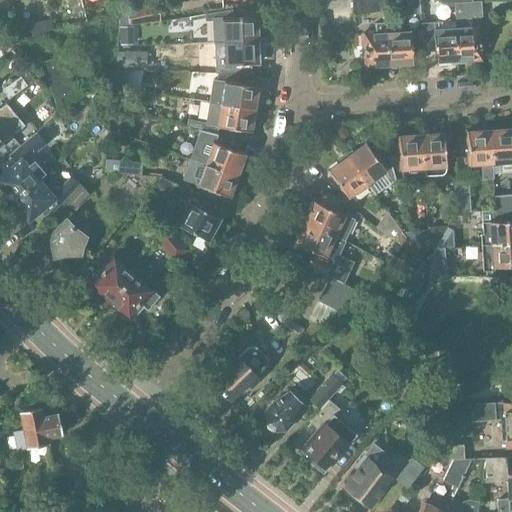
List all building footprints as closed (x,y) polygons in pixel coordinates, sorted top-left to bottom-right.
[(79,0),(66,0),(73,26),(85,23),(79,0)] [(384,11),(383,0),(351,0),(352,14),(384,11)] [(406,0),(408,14),(420,14),(418,0),(406,0)] [(116,1),(105,3),(108,14),(119,11),(116,1)] [(479,2),(471,3),(454,4),(456,28),(458,64),(461,64),(461,60),(480,59),(479,44),(488,44),(487,26),(478,27),(477,16),(480,16),(479,2)] [(159,3),(155,4),(120,13),(119,26),(160,22),(159,3)] [(206,21),(212,20),(213,42),(260,40),(260,37),(257,38),(256,18),(232,19),(232,10),(206,15),(206,21)] [(54,31),(51,20),(24,27),(27,38),(54,31)] [(437,62),(437,66),(449,65),(449,61),(455,61),(455,65),(458,64),(456,28),(434,29),(433,22),(421,23),(423,51),(435,50),(435,62),(437,62)] [(409,31),(386,33),(389,69),(391,69),(391,65),(411,64),(409,31)] [(363,34),(364,47),(365,67),(366,67),(366,68),(376,68),(376,66),(385,65),(385,70),(389,69),(386,33),(363,34)] [(217,72),(217,73),(238,74),(238,73),(240,73),(239,64),(257,63),(257,44),(261,44),(260,40),(213,42),(213,63),(216,63),(216,72),(217,72)] [(123,68),(144,69),(146,51),(142,51),(142,45),(129,46),(129,51),(124,50),(124,52),(115,51),(115,66),(123,66),(123,68)] [(38,63),(57,107),(75,94),(58,55),(38,63)] [(136,86),(137,71),(119,69),(117,84),(136,86)] [(26,71),(1,89),(8,98),(33,80),(26,71)] [(217,73),(216,80),(213,80),(209,102),(253,109),(257,86),(237,83),(238,74),(217,73)] [(99,79),(88,97),(101,105),(112,88),(99,79)] [(110,108),(122,111),(124,89),(112,88),(110,108)] [(216,134),(219,126),(250,131),(253,109),(209,102),(206,123),(188,119),(186,127),(200,130),(216,134)] [(3,103),(0,105),(0,143),(0,142),(4,139),(5,140),(22,126),(3,103)] [(511,131),(511,129),(492,131),(492,126),(489,127),(492,173),(511,171),(511,131)] [(493,178),(492,173),(489,127),(486,127),(486,131),(467,132),(469,165),(480,164),(481,179),(493,178)] [(190,158),(198,161),(235,175),(243,154),(213,143),(216,134),(200,130),(198,137),(202,138),(198,148),(194,147),(190,158)] [(421,132),(424,177),(442,176),(446,171),(443,134),(424,135),(424,131),(421,132)] [(424,181),(424,177),(421,132),(418,132),(418,136),(398,137),(402,180),(412,179),(413,182),(424,181)] [(8,197),(11,200),(44,174),(33,161),(27,167),(23,162),(44,145),(35,134),(9,155),(12,158),(1,167),(5,172),(0,176),(0,186),(2,189),(1,193),(5,198),(8,197)] [(392,136),(380,137),(380,138),(383,146),(387,155),(388,157),(393,157),(392,136)] [(344,154),(365,184),(373,194),(395,178),(392,170),(388,157),(387,155),(378,161),(365,144),(349,156),(346,153),(344,154)] [(365,184),(344,154),(341,156),(344,160),(328,171),(348,197),(365,184)] [(141,163),(105,159),(104,172),(140,175),(141,163)] [(198,161),(194,171),(190,182),(228,196),(235,175),(198,161)] [(453,213),(470,212),(467,165),(457,166),(453,213)] [(54,186),(44,174),(11,200),(13,203),(12,206),(16,211),(20,211),(27,220),(39,210),(45,218),(77,184),(70,177),(59,187),(54,186)] [(153,186),(155,188),(179,200),(184,191),(160,179),(153,186)] [(79,186),(65,200),(73,209),(88,194),(79,186)] [(511,193),(493,195),(494,209),(511,207),(511,193)] [(188,202),(177,224),(197,234),(191,245),(201,250),(219,218),(188,202)] [(314,202),(305,222),(334,236),(344,215),(314,202)] [(409,253),(413,248),(386,212),(375,228),(394,241),(409,253)] [(84,237),(74,229),(74,226),(71,226),(65,219),(56,228),(56,229),(53,231),(55,234),(56,234),(55,239),(54,239),(50,240),(52,244),(51,244),(53,257),(64,254),(79,254),(80,245),(84,237)] [(511,220),(489,222),(491,244),(511,243),(511,220)] [(336,256),(343,240),(334,236),(305,222),(295,243),(315,252),(309,268),(330,277),(341,283),(350,263),(336,256)] [(427,226),(427,230),(429,246),(429,248),(433,248),(446,227),(447,225),(427,226)] [(452,246),(451,230),(446,227),(434,248),(444,247),(452,246)] [(169,230),(156,240),(173,260),(185,250),(169,230)] [(429,246),(427,230),(413,231),(419,247),(429,246)] [(415,247),(419,247),(413,231),(404,232),(415,247)] [(416,258),(409,253),(394,241),(386,252),(409,269),(416,258)] [(511,243),(491,244),(481,245),(483,271),(494,270),(494,267),(511,265),(511,243)] [(429,277),(446,275),(444,247),(434,248),(429,277)] [(108,300),(131,273),(112,257),(89,284),(89,285),(87,287),(98,295),(100,293),(108,300)] [(131,273),(108,300),(128,317),(128,316),(131,319),(142,306),(146,310),(158,296),(151,290),(131,273)] [(358,290),(341,283),(330,277),(318,301),(338,311),(358,290)] [(401,295),(408,300),(412,302),(421,286),(422,285),(418,282),(411,278),(410,279),(401,295)] [(229,365),(229,366),(231,368),(216,382),(216,383),(216,384),(216,385),(216,386),(228,397),(228,398),(229,398),(230,398),(231,398),(231,397),(245,383),(248,386),(249,386),(255,379),(256,379),(256,378),(256,377),(254,374),(256,372),(258,365),(249,355),(242,358),(240,360),(237,358),(236,357),(235,357),(229,364),(229,365)] [(318,408),(339,383),(346,376),(335,367),(308,399),(318,408)] [(322,466),(324,468),(346,441),(349,443),(357,434),(334,415),(346,399),(336,390),(308,421),(319,430),(302,450),(312,458),(312,462),(319,467),(322,466)] [(272,403),(267,409),(265,411),(265,420),(276,430),(286,429),(294,421),(301,409),(303,405),(289,392),(272,403)] [(493,402),(477,403),(471,403),(472,421),(500,419),(499,416),(503,416),(504,423),(511,422),(511,400),(502,401),(502,403),(493,403),(493,402)] [(15,450),(26,448),(47,444),(46,438),(62,435),(57,414),(42,417),(40,407),(19,412),(23,430),(12,432),(15,450)] [(346,486),(353,492),(354,493),(354,495),(355,496),(356,497),(358,498),(359,499),(361,499),(363,499),(370,505),(391,478),(379,468),(389,456),(374,444),(356,466),(360,469),(346,486)] [(431,447),(432,460),(454,458),(463,457),(463,445),(431,447)] [(397,477),(409,485),(423,463),(411,455),(397,477)] [(486,458),(481,482),(507,481),(506,468),(505,456),(486,458)] [(443,479),(459,487),(472,459),(464,459),(463,457),(454,458),(443,479)] [(379,511),(383,511),(403,486),(396,480),(374,508),(379,511)] [(401,490),(395,498),(403,504),(409,496),(401,490)] [(477,511),(479,501),(469,499),(463,502),(463,505),(454,501),(448,511),(477,511)] [(496,499),(496,511),(508,511),(508,499),(496,499)] [(445,511),(424,502),(419,511),(445,511)]
